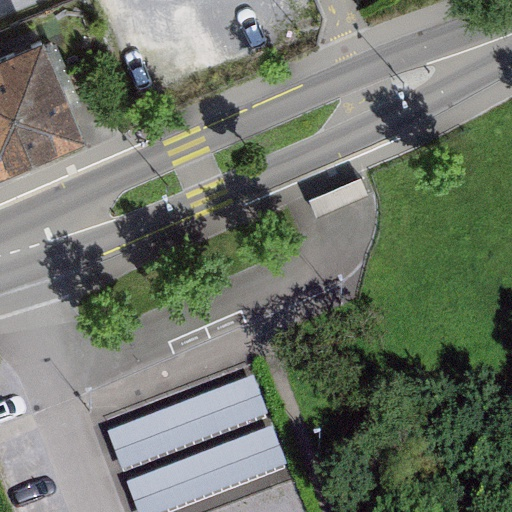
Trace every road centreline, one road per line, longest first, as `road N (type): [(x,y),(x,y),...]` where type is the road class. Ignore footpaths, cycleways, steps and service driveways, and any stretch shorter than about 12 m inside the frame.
road 1 (tertiary): [(511,27),(395,60),(189,147),(49,212),(0,249)]
road 2 (tertiary): [(0,264),(78,255),(412,114),(511,50)]
